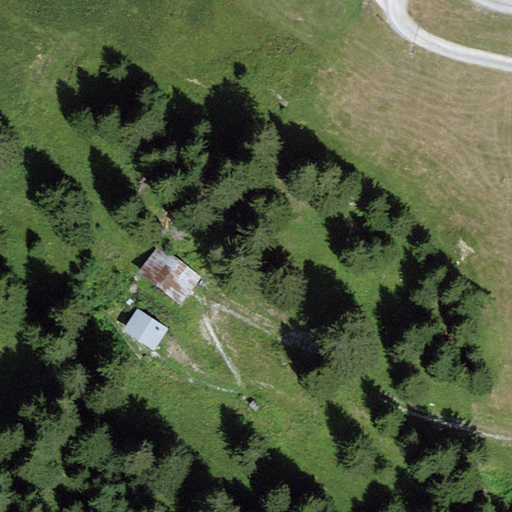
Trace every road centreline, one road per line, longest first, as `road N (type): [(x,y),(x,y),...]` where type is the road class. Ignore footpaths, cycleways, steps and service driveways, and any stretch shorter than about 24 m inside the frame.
road 1 (track): [(511,433),(418,410),(356,382),(219,298)]
road 2 (track): [(394,0),(413,33),(511,62)]
